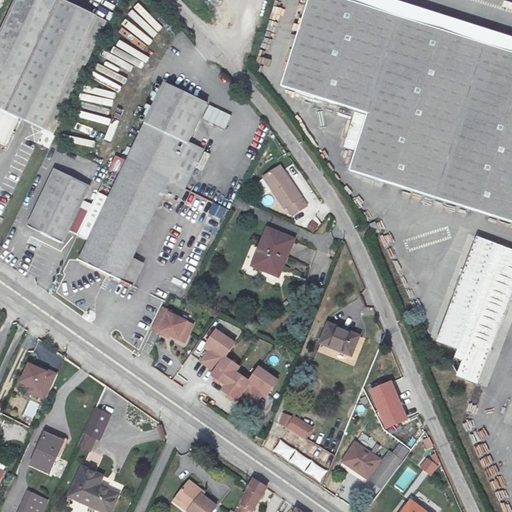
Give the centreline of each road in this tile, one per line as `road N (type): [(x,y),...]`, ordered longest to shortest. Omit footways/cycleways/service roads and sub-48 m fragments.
road 1 (unclassified): [(474,511),(348,229),(237,75),(164,0)]
road 2 (secondary): [(0,280),(188,412)]
road 3 (secondary): [(188,412),(328,511)]
road 4 (unknown): [(99,350),(128,313),(158,298),(169,273),(185,263),(196,225)]
road 5 (unknown): [(229,187),(250,128),(205,71),(201,56),(209,45)]
